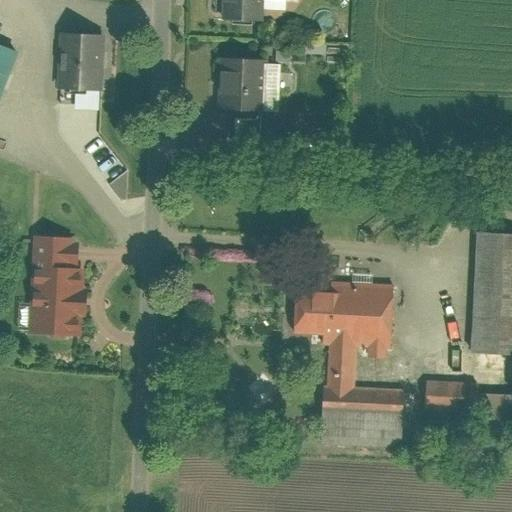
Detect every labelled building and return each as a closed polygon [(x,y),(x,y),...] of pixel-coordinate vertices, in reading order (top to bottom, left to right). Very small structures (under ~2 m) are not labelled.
[(221,0),(221,21),(264,22),(265,6),(286,7),(285,0),(221,0)] [(104,30),(63,28),(61,100),(101,102),(104,30)] [(0,90),(16,52),(0,44),(0,90)] [(264,58),(217,57),(217,110),(264,110),(264,58)] [(260,118),(233,117),(233,145),(260,145),(260,118)] [(511,230),(477,229),(469,351),(511,353),(511,230)] [(79,236),(33,233),(28,332),(81,334),(85,270),(77,270),(79,236)] [(333,289),(295,288),(294,333),(323,334),(321,386),(356,387),(357,357),(393,358),(395,281),(333,279),(333,289)] [(27,325),(28,303),(20,303),(19,325),(27,325)] [(478,382),(424,380),(423,412),(476,414),(478,382)] [(356,387),(321,386),(318,441),(399,445),(401,389),(356,387)] [(511,392),(485,391),(483,420),(511,421),(511,392)]
